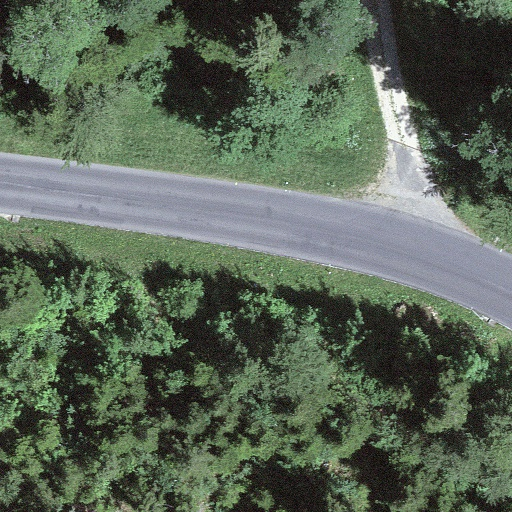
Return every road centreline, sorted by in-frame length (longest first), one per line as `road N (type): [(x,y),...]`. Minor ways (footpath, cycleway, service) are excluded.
road 1 (tertiary): [(511,300),(404,256),(326,236),(0,187)]
road 2 (track): [(383,0),(410,176),(404,256)]
